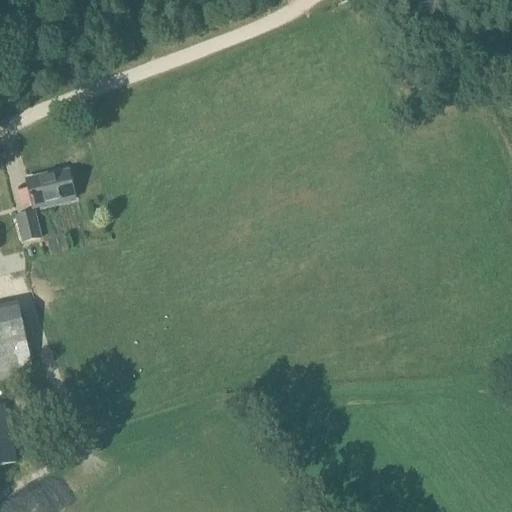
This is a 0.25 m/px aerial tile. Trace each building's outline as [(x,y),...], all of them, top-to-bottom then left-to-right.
[(33,211),(75,201),(69,175),(45,180),(45,178),(26,183),(33,211)] [(11,180),(15,195),(25,193),(22,177),(11,180)] [(36,213),(15,218),(22,245),(42,241),(36,213)] [(18,306),(0,310),(0,383),(13,381),(12,374),(33,369),(18,306)] [(15,408),(22,425),(41,427),(52,411),(45,396),(27,392),(15,408)] [(16,452),(5,408),(0,408),(0,468),(17,465),(14,452),(16,452)]
